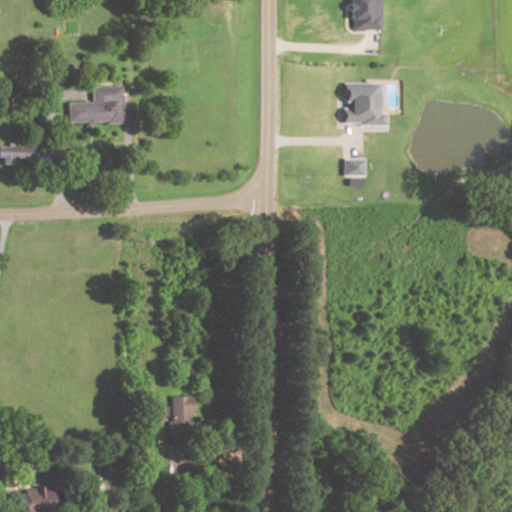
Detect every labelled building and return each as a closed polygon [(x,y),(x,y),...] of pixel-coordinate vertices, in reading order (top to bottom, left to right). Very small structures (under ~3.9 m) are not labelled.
[(377,0),(348,0),(349,30),(378,30),(377,0)] [(377,82),(343,82),(343,107),(341,107),(341,124),(382,124),(383,113),(377,113),(377,82)] [(88,88),(116,87),(118,121),(64,124),(63,105),(89,104),(88,88)] [(0,148),(33,149),(32,161),(7,160),(7,165),(0,165),(0,148)] [(341,175),(361,175),(362,158),(341,158),(341,175)] [(187,414),(182,414),(182,423),(189,423),(189,438),(165,438),(164,399),(187,398),(187,414)] [(83,504),(97,504),(97,477),(83,477),(83,504)] [(47,490),(6,494),(7,511),(28,511),(49,510),(47,490)]
